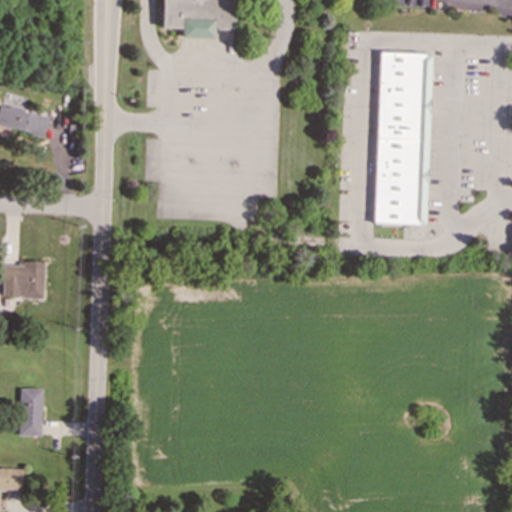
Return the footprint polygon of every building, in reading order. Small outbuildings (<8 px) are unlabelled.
[(166,0),(165,27),(187,28),(187,37),(230,39),(230,28),(238,28),(239,5),(248,6),(248,0),(166,0)] [(380,51),(432,54),(425,224),(373,222),(380,51)] [(0,125),(41,137),(46,117),(0,103),(0,125)] [(42,261),(16,260),(16,265),(1,264),(0,296),(41,298),(42,261)] [(40,388),(17,388),(16,435),(39,435),(40,388)] [(0,488),(20,489),(20,468),(0,467),(0,488)]
